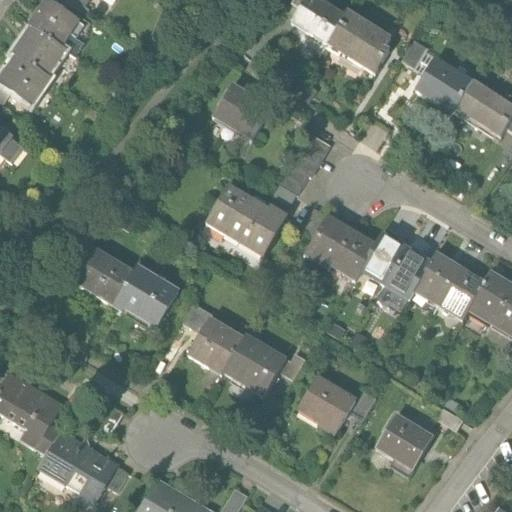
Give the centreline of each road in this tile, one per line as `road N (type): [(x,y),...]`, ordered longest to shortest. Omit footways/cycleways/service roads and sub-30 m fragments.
road 1 (residential): [(511,255),(423,204),(364,182)]
road 2 (residential): [(316,511),(221,453),(173,435)]
road 3 (residential): [(511,415),(441,511)]
